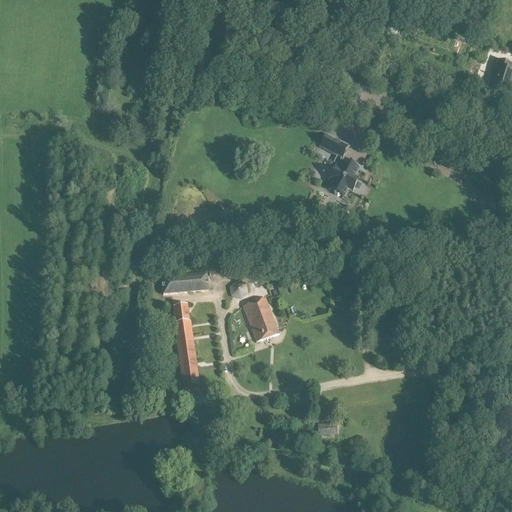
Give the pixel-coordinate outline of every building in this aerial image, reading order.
[(230,35),(218,49),(230,59),(242,45),(230,35)] [(511,66),(495,61),(494,67),(493,72),(498,73),(493,89),(495,90),(493,96),(504,98),(505,93),(507,93),(511,76),(511,66)] [(357,75),(345,100),(357,106),(369,81),(357,75)] [(475,90),(472,101),(483,103),(485,92),(475,90)] [(325,137),(318,151),(336,160),(333,166),(337,168),(336,170),(334,169),(332,173),(330,174),(328,178),(328,181),(327,184),(331,186),(328,194),(332,196),(333,198),(336,200),(338,199),(344,201),(347,195),(351,197),(359,181),(355,180),(359,172),(342,164),(341,165),(338,164),(339,162),(341,163),(348,149),(325,137)] [(207,275),(162,279),(163,297),(209,293),(207,275)] [(350,283),(331,289),(334,301),(343,298),(342,293),(357,288),(355,281),(354,279),(350,280),(350,283)] [(378,282),(367,287),(370,292),(380,288),(378,282)] [(266,299),(243,308),(256,344),(279,335),(266,299)] [(187,307),(173,309),(175,324),(184,390),(186,401),(200,399),(199,387),(200,387),(190,322),(190,323),(187,307)] [(401,335),(381,337),(382,344),(402,342),(401,335)] [(337,436),(336,426),(318,427),(318,437),(337,436)] [(288,437),(272,432),(270,440),(286,445),(288,437)]
